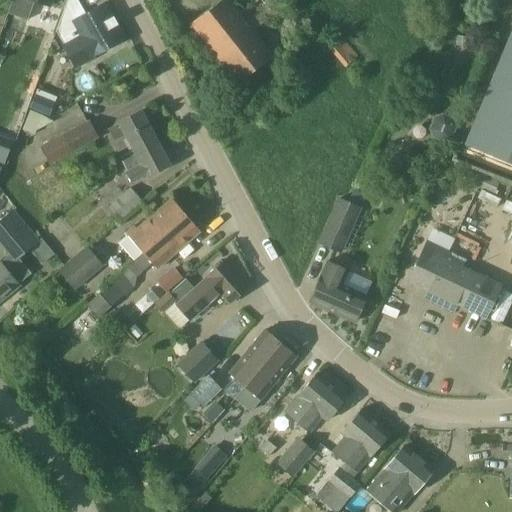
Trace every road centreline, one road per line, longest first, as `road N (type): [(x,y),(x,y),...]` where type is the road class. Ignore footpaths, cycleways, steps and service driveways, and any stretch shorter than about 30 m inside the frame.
road 1 (residential): [(511,412),(408,402),(315,334),(129,0)]
road 2 (residential): [(83,511),(65,472),(0,404)]
